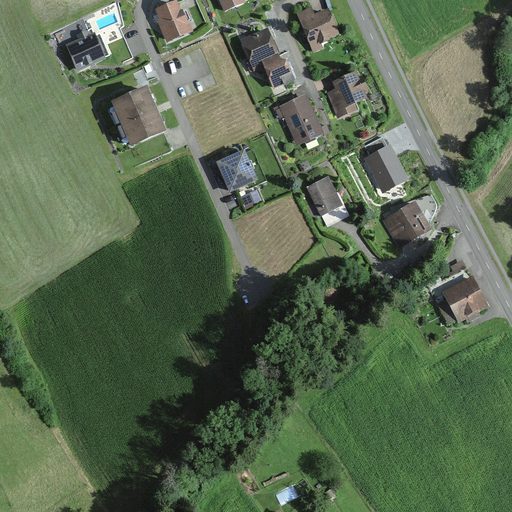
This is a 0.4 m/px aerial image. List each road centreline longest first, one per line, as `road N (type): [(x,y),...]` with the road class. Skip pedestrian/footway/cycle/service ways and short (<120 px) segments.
road 1 (tertiary): [(355,0),(511,313)]
road 2 (residential): [(146,0),(141,23),(258,291)]
road 3 (residential): [(296,0),(274,9),(322,115)]
